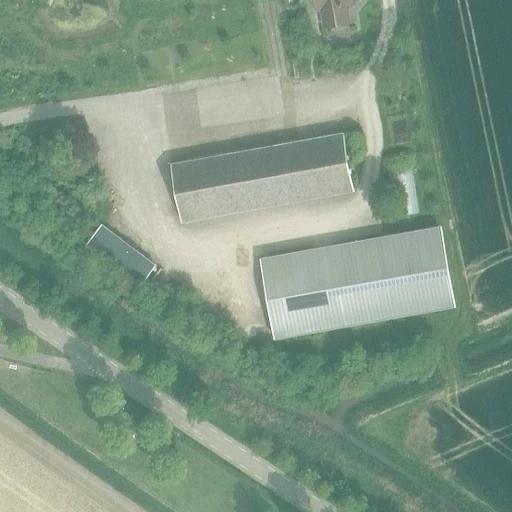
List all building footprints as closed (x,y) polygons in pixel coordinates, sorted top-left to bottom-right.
[(353,0),(314,0),(315,1),(320,0),(325,28),(350,24),(346,3),(354,2),(353,0)] [(182,220),(355,189),(344,133),(172,164),(182,220)] [(419,153),(394,155),(398,201),(423,199),(419,153)] [(140,284),(155,265),(102,225),(88,244),(140,284)] [(438,227),(260,258),(274,338),(452,306),(438,227)]
